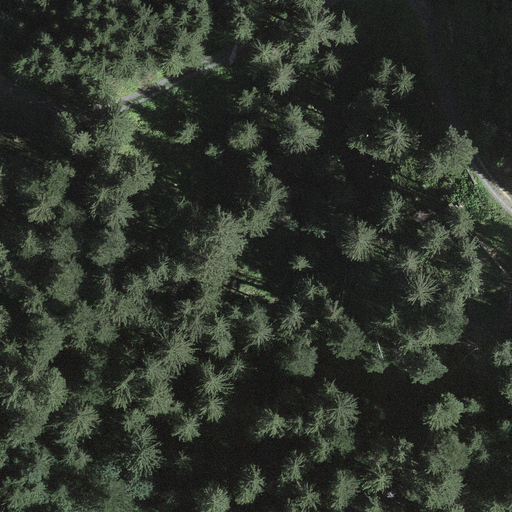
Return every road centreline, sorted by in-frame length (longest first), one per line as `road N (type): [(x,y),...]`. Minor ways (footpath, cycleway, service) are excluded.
road 1 (track): [(323,0),(119,107),(86,111),(0,84)]
road 2 (track): [(511,212),(477,172),(442,85),(423,7),(414,0)]
